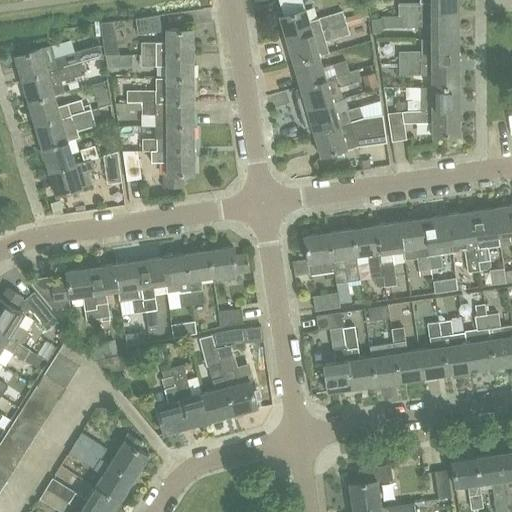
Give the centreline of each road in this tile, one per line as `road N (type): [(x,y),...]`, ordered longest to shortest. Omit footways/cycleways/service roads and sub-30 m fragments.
road 1 (residential): [(263,204),(44,235),(0,251)]
road 2 (residential): [(511,166),(263,204)]
road 3 (residential): [(298,439),(263,204)]
road 4 (residential): [(298,439),(511,407)]
road 5 (residential): [(263,204),(232,0)]
road 6 (residential): [(157,511),(178,477),(208,459),(298,439)]
